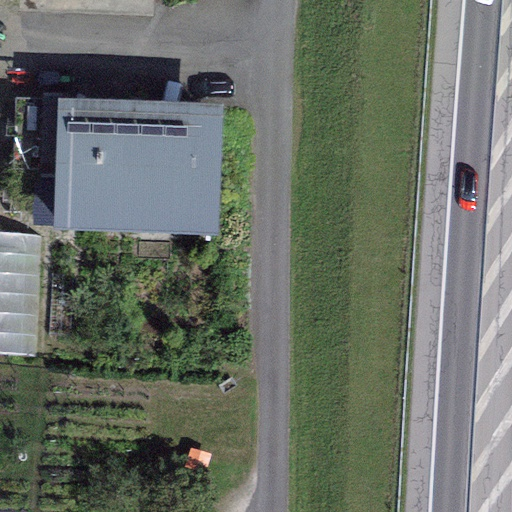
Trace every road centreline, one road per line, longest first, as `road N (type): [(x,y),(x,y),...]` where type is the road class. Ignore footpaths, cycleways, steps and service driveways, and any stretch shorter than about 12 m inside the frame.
road 1 (trunk): [(483,0),(449,511)]
road 2 (track): [(277,511),(282,0)]
